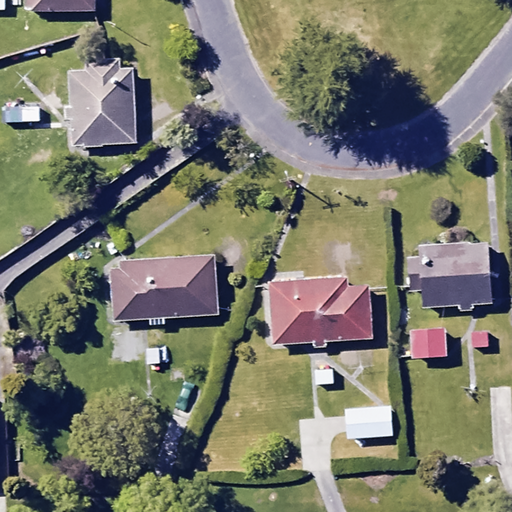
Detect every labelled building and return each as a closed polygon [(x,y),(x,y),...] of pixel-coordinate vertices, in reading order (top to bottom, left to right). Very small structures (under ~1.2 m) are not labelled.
[(91,0),(18,0),(18,13),(91,13),(91,0)] [(132,64),(72,63),(71,145),(131,145),(132,64)] [(37,111),(10,110),(10,129),(36,130),(37,111)] [(409,246),(409,304),(488,305),(489,247),(409,246)] [(108,255),(111,314),(213,309),(210,250),(108,255)] [(266,273),(265,337),(370,338),(370,274),(266,273)] [(443,335),(407,337),(409,367),(445,365),(443,335)] [(389,413),(342,415),(344,448),(391,445),(389,413)]
